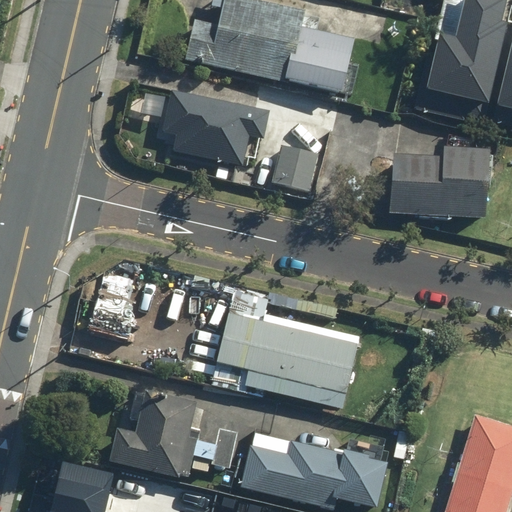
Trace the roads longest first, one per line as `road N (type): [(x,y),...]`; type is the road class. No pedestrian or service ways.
road 1 (residential): [(511,300),(37,185)]
road 2 (tertiary): [(81,0),(37,185)]
road 3 (tertiary): [(37,185),(0,342)]
